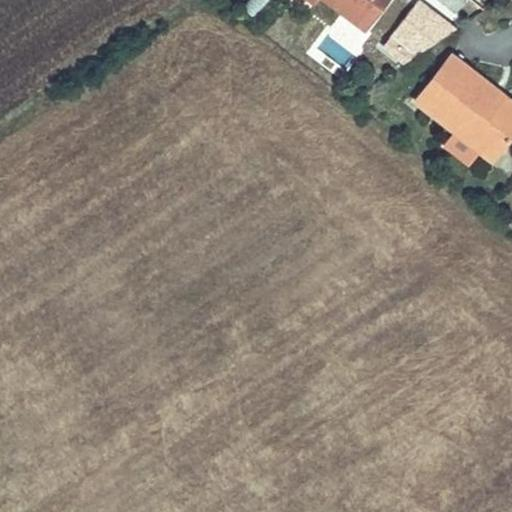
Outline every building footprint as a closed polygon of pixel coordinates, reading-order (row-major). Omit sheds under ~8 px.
[(242,0),(248,12),(271,1),(270,0),(242,0)] [(262,25),(281,5),(275,0),(269,0),(253,16),(262,25)] [(330,0),(351,16),(364,0),(330,0)] [(511,103),(442,49),(431,62),(447,75),(451,71),(475,89),(470,96),(503,120),(511,107),(511,103)] [(447,75),(431,62),(403,96),(478,154),(503,120),(470,96),(475,89),(451,71),(447,75)] [(493,205),(485,216),(502,229),(510,217),(493,205)]
